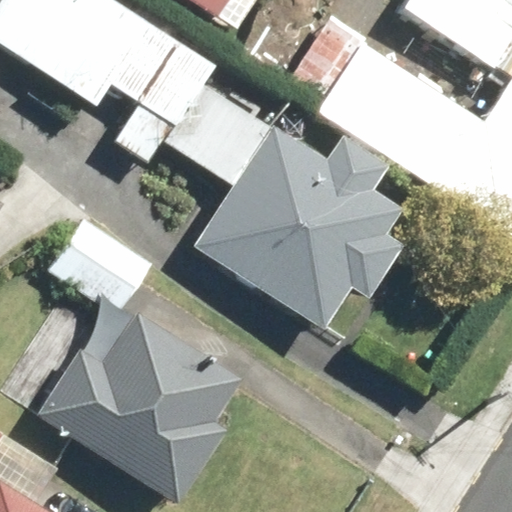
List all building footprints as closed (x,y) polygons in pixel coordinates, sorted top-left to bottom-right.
[(113,88),(141,106),(116,145),(145,164),(170,125),(176,129),(217,69),(111,0),(4,0),(0,6),(0,45),(99,110),(113,88)] [(352,44),(309,112),(492,230),(511,198),(511,0),(389,0),(385,6),(493,77),(465,118),(352,44)] [(337,141),(324,160),(274,127),(192,252),(315,333),(339,297),(365,314),(409,246),(383,229),(397,208),(378,195),(390,176),(337,141)] [(107,376),(77,358),(34,428),(106,471),(172,511),(248,385),(140,321),(107,376)] [(42,511),(0,485),(0,511),(42,511)]
